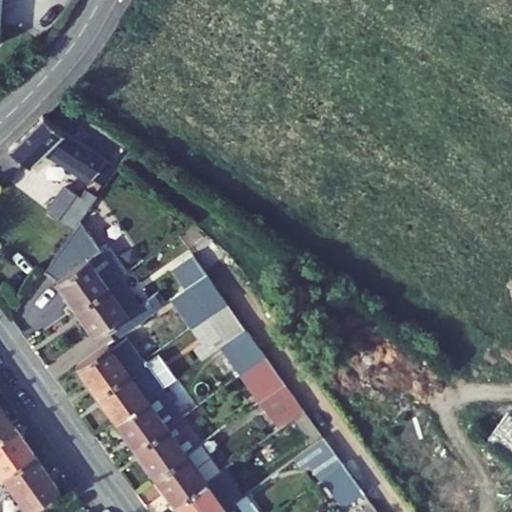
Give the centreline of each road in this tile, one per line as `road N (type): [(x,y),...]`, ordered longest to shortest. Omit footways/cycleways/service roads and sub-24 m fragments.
road 1 (unclassified): [(511,397),(418,383),(146,171)]
road 2 (tertiary): [(117,511),(0,346)]
road 3 (residential): [(0,124),(72,46),(101,0)]
